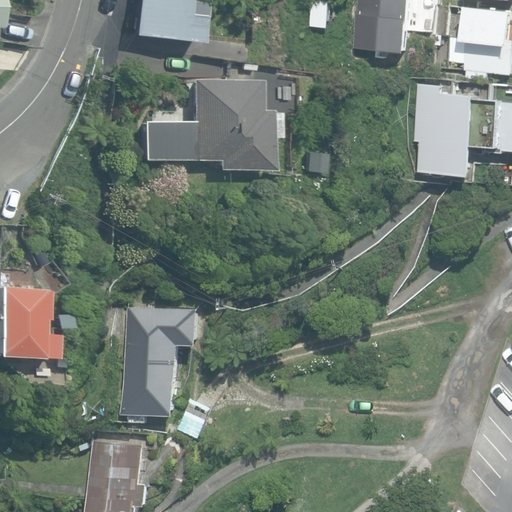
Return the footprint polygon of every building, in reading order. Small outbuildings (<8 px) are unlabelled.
[(131,0),(127,33),(192,40),(195,14),(197,15),(198,0),(131,0)] [(214,166),(266,167),(267,135),(272,135),(272,129),(273,118),(273,112),(271,112),(266,112),(266,109),(258,109),(259,79),(190,78),(189,101),(188,101),(187,101),(186,102),(185,102),(184,102),(183,102),(182,103),(181,103),(180,104),(179,104),(178,105),(178,106),(177,106),(176,107),(176,108),(175,108),(175,109),(148,108),(148,119),(139,119),(139,157),(214,158),(214,166)] [(511,91),(509,92),(510,84),(457,80),(457,92),(448,92),(449,85),(422,83),(418,141),(422,141),(420,171),(476,175),(478,146),(501,147),(500,150),(511,150),(511,91)] [(317,172),(319,152),(304,150),(302,170),(317,172)] [(0,353),(38,356),(38,354),(48,355),(49,333),(39,332),(38,332),(41,288),(0,285),(0,353)] [(127,412),(180,413),(181,344),(200,344),(200,308),(129,307),(127,412)] [(180,427),(202,437),(214,407),(192,397),(180,427)] [(145,511),(146,503),(153,504),(154,482),(148,482),(151,443),(98,439),(92,511),(145,511)]
